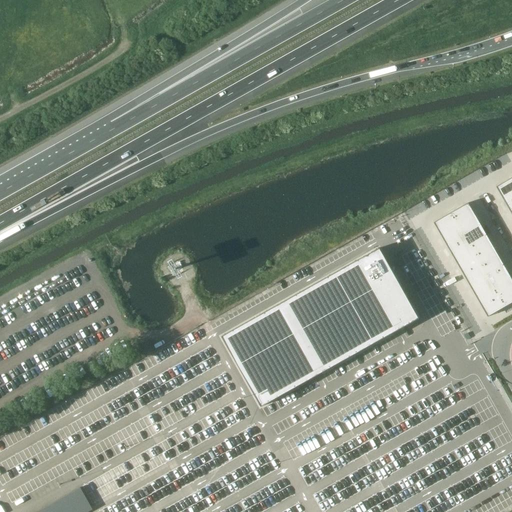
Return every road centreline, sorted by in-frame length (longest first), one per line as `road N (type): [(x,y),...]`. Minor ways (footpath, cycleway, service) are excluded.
road 1 (motorway): [(0,230),(251,114),(511,34)]
road 2 (motorway): [(0,224),(398,0)]
road 3 (motorway): [(344,0),(121,124)]
road 4 (motorway): [(304,0),(121,124)]
road 5 (track): [(0,119),(120,51),(121,25)]
road 6 (unknown): [(365,459),(289,331)]
road 7 (motorway): [(121,124),(0,193)]
